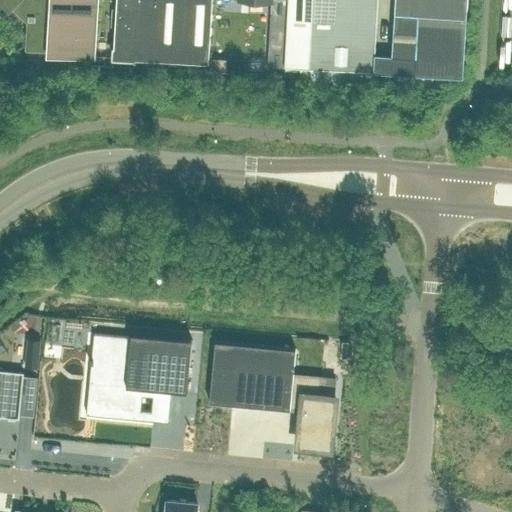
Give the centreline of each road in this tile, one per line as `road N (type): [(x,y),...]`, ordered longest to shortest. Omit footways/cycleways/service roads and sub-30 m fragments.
road 1 (residential): [(129,493),(138,476),(163,467),(416,492)]
road 2 (residential): [(438,207),(416,492)]
road 3 (tertiary): [(0,211),(35,185),(105,164),(222,172)]
road 4 (tertiary): [(222,172),(438,207)]
road 5 (tertiary): [(440,172),(222,172)]
road 6 (residential): [(0,480),(129,493)]
